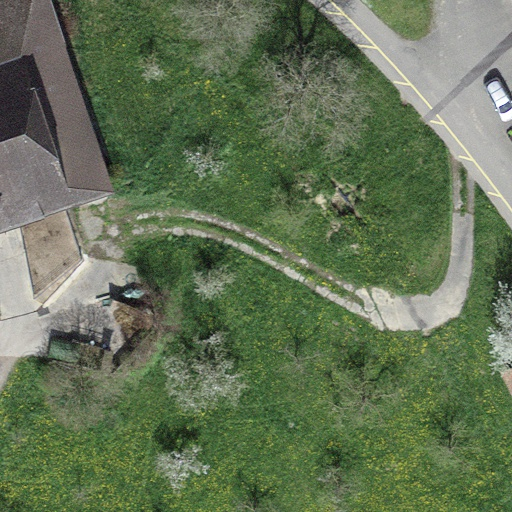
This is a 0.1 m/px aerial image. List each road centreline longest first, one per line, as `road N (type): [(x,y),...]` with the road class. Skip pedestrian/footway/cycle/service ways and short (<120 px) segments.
road 1 (track): [(0,368),(107,249),(162,221),(240,235),(387,311),(439,308),(460,273),(464,127)]
road 2 (unclassified): [(338,0),(464,127),(511,188)]
